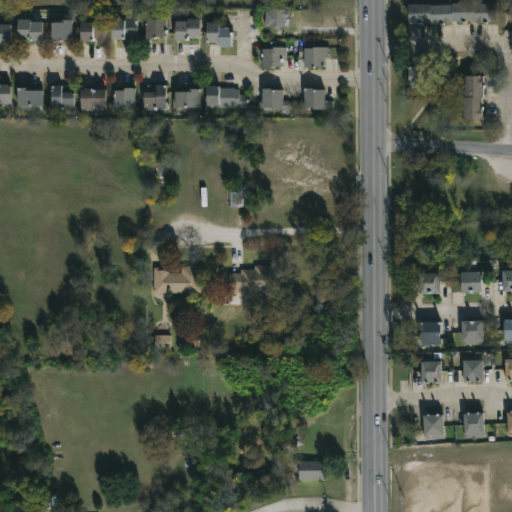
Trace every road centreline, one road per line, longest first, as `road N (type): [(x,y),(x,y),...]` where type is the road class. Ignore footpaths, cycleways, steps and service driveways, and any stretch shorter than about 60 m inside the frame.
road 1 (secondary): [(376,511),(375,0)]
road 2 (residential): [(508,158),(506,53),(376,49)]
road 3 (residential): [(377,150),(511,158)]
